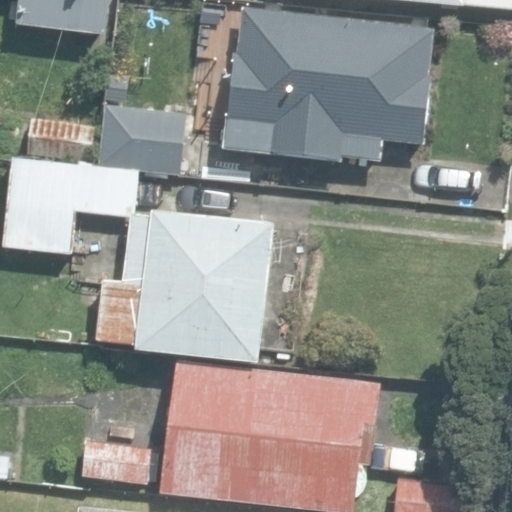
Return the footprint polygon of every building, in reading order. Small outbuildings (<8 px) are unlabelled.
[(24,0),(21,25),(107,35),(111,0),(24,0)] [(511,0),(387,0),(511,11),(511,0)] [(344,155),(384,160),(386,140),(425,144),(438,29),(247,7),(241,54),(238,53),(227,148),(344,161),(344,155)] [(111,102),(128,104),(131,77),(113,75),(111,102)] [(100,166),(185,176),(193,116),(107,106),(100,166)] [(33,154),(94,163),(99,128),(36,119),(33,154)] [(7,249),(75,256),(79,213),(134,218),(138,219),(142,174),(16,161),(7,249)] [(140,350),(261,364),(276,227),(276,226),(156,212),(155,222),(134,219),(126,287),(107,284),(100,343),(141,348),(140,350)] [(166,495),(314,511),(359,511),(361,500),(364,497),(368,493),(370,489),(372,483),(372,477),(370,471),(367,466),(375,467),(384,387),(181,363),(166,495)] [(88,476),(151,485),(154,451),(90,442),(88,476)] [(0,477),(8,478),(9,460),(0,458),(0,477)] [(399,511),(482,511),(485,491),(402,483),(399,511)]
